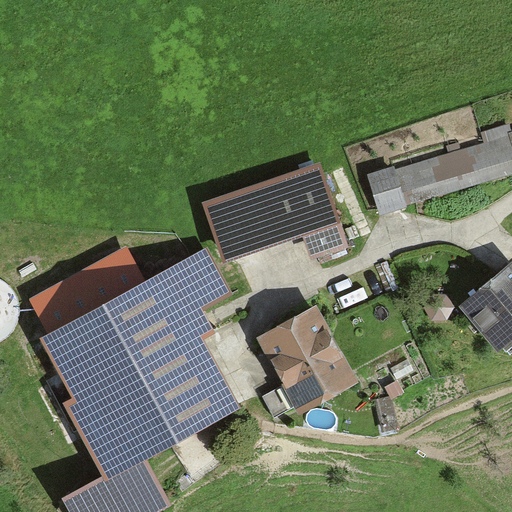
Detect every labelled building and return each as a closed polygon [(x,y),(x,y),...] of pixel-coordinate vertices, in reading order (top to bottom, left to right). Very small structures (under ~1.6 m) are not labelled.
[(511,137),(365,180),(374,214),(511,174),(511,137)] [(310,168),(196,205),(214,260),(328,223),(310,168)] [(208,291),(191,258),(27,342),(93,471),(216,408),(181,339),(195,332),(181,305),(208,291)] [(511,286),(494,267),(450,309),(484,345),(511,318),(511,286)] [(304,310),(245,338),(279,408),(337,380),(304,310)] [(112,511),(65,488),(55,509),(60,511),(112,511)]
